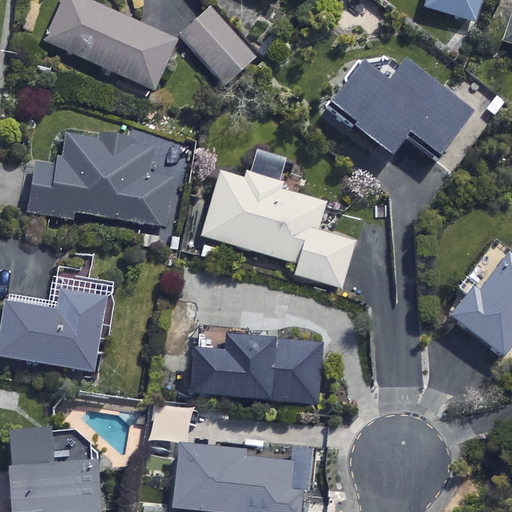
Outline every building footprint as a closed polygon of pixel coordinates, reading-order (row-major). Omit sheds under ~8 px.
[(174,42),(77,0),(64,0),(45,45),(153,92),(174,42)] [(424,0),(422,9),(472,25),(479,0),(424,0)] [(254,60),(208,11),(179,38),(224,87),(254,60)] [(466,119),(395,66),(374,94),(346,73),(319,109),(386,160),(404,136),(435,159),(466,119)] [(156,147),(62,133),(57,169),(33,166),(26,215),(68,221),(69,214),(165,229),(173,180),(152,177),(156,147)] [(285,160),(252,151),(244,180),(218,173),(200,238),(295,265),(292,277),(341,290),(354,243),(316,232),(323,204),(277,191),(285,160)] [(511,260),(491,244),(454,291),(462,297),(446,317),(502,362),(511,349),(511,260)] [(114,284),(56,278),(50,310),(2,301),(0,311),(0,359),(91,376),(96,349),(102,350),(114,284)] [(321,341),(192,332),(188,395),(316,404),(321,341)] [(82,434),(4,436),(6,511),(95,511),(94,463),(83,464),(82,434)] [(323,456),(176,446),(171,511),(182,511),(299,511),(300,505),(319,506),(323,456)]
